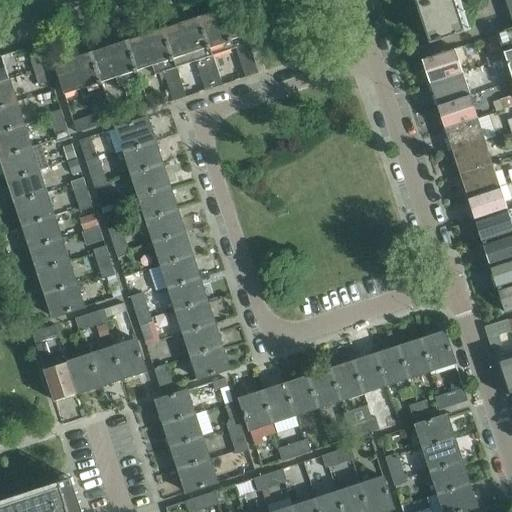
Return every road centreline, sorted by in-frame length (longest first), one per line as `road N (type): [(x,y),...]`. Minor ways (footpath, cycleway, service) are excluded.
road 1 (residential): [(447,284),(274,339),(195,117),(371,65)]
road 2 (residential): [(447,284),(371,65)]
road 3 (residential): [(511,460),(447,284)]
